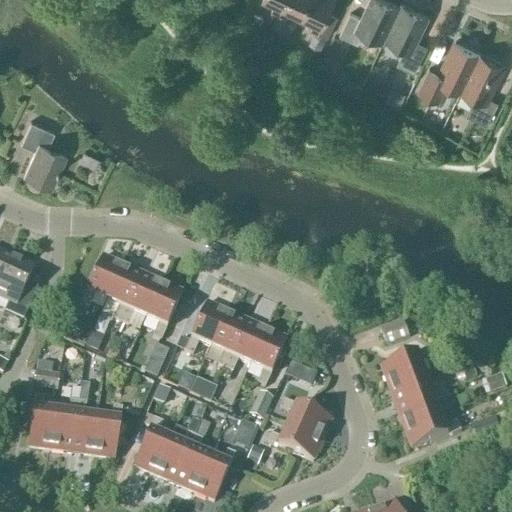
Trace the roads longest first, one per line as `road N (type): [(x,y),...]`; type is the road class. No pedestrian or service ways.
road 1 (residential): [(261,511),(285,495),(333,481),(356,453),(356,424),(312,311),(146,233),(58,226)]
road 2 (residential): [(0,396),(56,271),(58,226)]
road 3 (residential): [(0,505),(12,481),(107,493),(148,511)]
